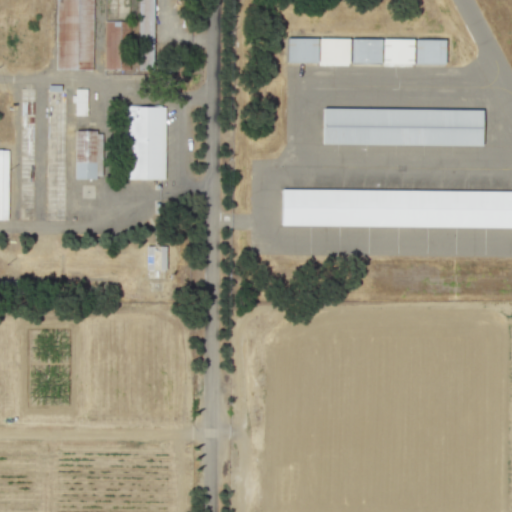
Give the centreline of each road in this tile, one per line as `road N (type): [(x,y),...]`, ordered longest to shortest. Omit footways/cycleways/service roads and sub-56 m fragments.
road 1 (residential): [(213,0),(208,511)]
road 2 (track): [(0,428),(209,431)]
